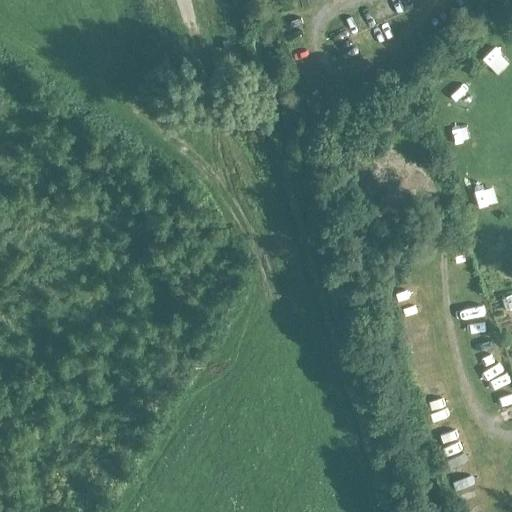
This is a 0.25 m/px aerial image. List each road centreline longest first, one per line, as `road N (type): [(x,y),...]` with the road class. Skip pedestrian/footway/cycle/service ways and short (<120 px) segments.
road 1 (track): [(123,511),(258,293),(214,180),(125,102),(60,0)]
road 2 (track): [(361,511),(276,226),(216,132),(202,63)]
road 3 (track): [(511,436),(480,421),(447,308),(436,192),(426,167),(401,146),(343,142),(320,99)]
